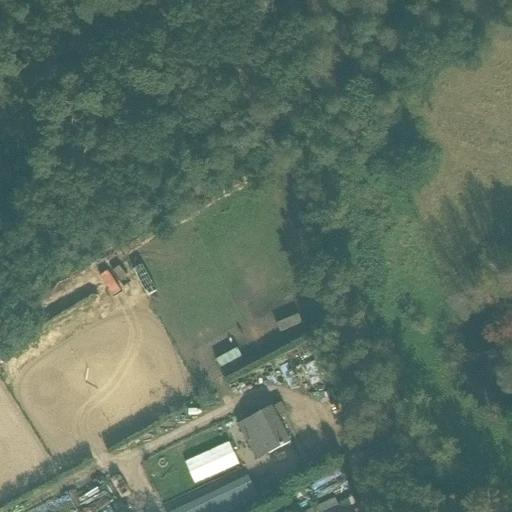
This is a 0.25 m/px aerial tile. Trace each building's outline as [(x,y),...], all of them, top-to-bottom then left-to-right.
[(276,333),(299,325),(296,316),(273,323),(276,333)] [(351,335),(348,320),(339,322),(342,337),(351,335)] [(218,368),(239,357),(234,348),(213,358),(218,368)] [(269,406),(236,424),(256,459),(288,441),(269,406)] [(220,450),(235,458),(242,442),(227,435),(220,450)] [(169,511),(219,511),(259,493),(256,487),(254,488),(248,475),(169,511)] [(45,502),(50,511),(69,511),(74,510),(63,491),(45,502)]
